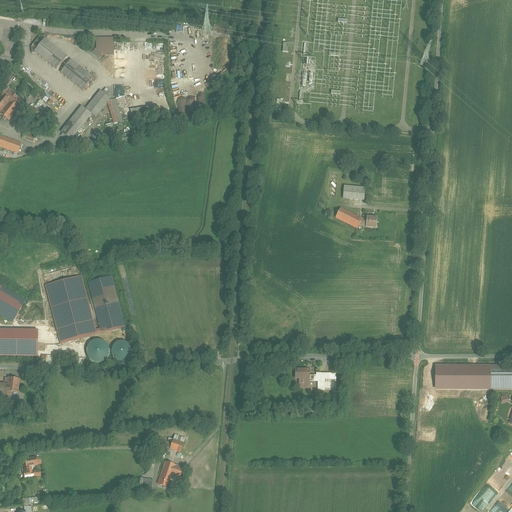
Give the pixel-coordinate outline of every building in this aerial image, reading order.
[(40,37),(34,44),(34,47),(31,47),(32,53),(35,53),(35,52),(46,39),(46,36),(40,37)] [(114,38),(97,38),(97,50),(105,56),(114,56),(114,38)] [(67,57),(46,39),(35,52),(57,70),(67,57)] [(94,78),(71,60),(61,73),(83,91),(94,78)] [(24,103),(7,89),(0,98),(0,113),(9,121),(24,103)] [(101,91),(86,110),(92,115),(96,118),(108,103),(109,101),(111,99),(101,91)] [(116,100),(110,102),(109,101),(108,103),(109,107),(114,124),(123,121),(116,100)] [(158,106),(131,110),(134,120),(161,116),(158,106)] [(47,113),(30,107),(27,114),(44,120),(47,113)] [(82,107),(61,132),(71,140),(92,115),(86,110),(82,107)] [(35,137),(24,133),(23,138),(34,142),(35,137)] [(22,144),(0,135),(0,147),(18,154),(22,144)] [(364,188),(343,187),(342,199),(363,200),(364,188)] [(362,219),(340,208),(336,218),(357,229),(359,225),(362,219)] [(373,217),(367,217),(366,219),(362,219),(359,225),(366,226),(377,227),(378,218),(373,218),(373,217)] [(111,277),(89,283),(102,331),(124,325),(111,277)] [(46,287),(61,345),(97,336),(82,278),(46,287)] [(0,286),(0,315),(13,324),(26,302),(0,286)] [(38,332),(0,331),(0,357),(38,358),(38,332)] [(97,365),(101,364),(105,363),(108,360),(110,356),(111,353),(110,349),(109,345),(106,342),(103,341),(99,340),(95,340),(91,342),(88,345),(87,349),(86,353),(87,357),(90,361),(93,363),(97,365)] [(124,341),(122,341),(121,342),(120,342),(119,342),(118,343),(117,343),(116,344),(115,345),(114,345),(113,346),(113,348),(112,349),(112,350),(112,351),(112,352),(112,354),(113,355),(113,356),(114,357),(115,358),(115,359),(116,360),(117,360),(118,361),(119,361),(121,362),(122,362),(124,362),(125,361),(127,361),(127,360),(128,360),(129,359),(130,358),(131,357),(132,356),(132,355),(132,354),(132,353),(133,352),(132,350),(132,349),(132,348),(132,347),(131,346),(130,345),(129,344),(128,343),(127,343),(126,342),(125,342),(124,341)] [(511,366),(437,367),(438,386),(511,385),(511,366)] [(309,370),(296,370),(296,379),(300,379),(300,388),(309,388),(309,381),(312,381),(312,376),(309,376),(309,370)] [(324,383),(320,383),(320,381),(319,381),(319,397),(337,397),(337,377),(334,377),(334,388),(334,393),(334,395),(324,395),(324,388),(324,383)] [(330,377),(330,380),(320,379),(320,381),(320,383),(324,383),(324,388),(334,388),(334,377),(330,377)] [(20,379),(9,378),(8,385),(7,391),(7,392),(19,393),(20,379)] [(29,405),(11,403),(10,411),(20,412),(20,409),(28,410),(28,409),(29,405)] [(169,443),(163,441),(161,449),(165,450),(166,448),(170,449),(173,440),(170,438),(169,443)] [(184,443),(173,440),(170,449),(181,453),(184,443)] [(36,457),(25,459),(26,462),(21,463),(23,472),(24,472),(25,478),(41,476),(40,470),(33,471),(32,466),(38,465),(37,464),(36,458),(36,457)] [(166,462),(163,470),(163,469),(158,484),(164,486),(163,488),(170,490),(173,481),(172,481),(173,476),(177,466),(177,465),(166,462)] [(184,468),(177,466),(173,476),(180,478),(184,468)] [(485,508),(506,482),(495,473),(486,484),(487,488),(489,488),(481,498),(481,502),(479,502),(478,502),(485,508)] [(153,480),(141,478),(140,487),(152,488),(153,480)] [(507,511),(511,504),(511,501),(506,498),(499,509),(503,511),(502,511),(507,511)]
